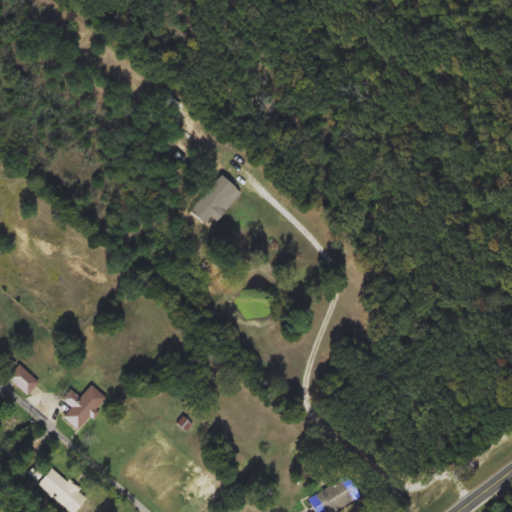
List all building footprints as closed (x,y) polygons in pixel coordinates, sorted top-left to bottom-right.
[(371,288),(356,318),(338,308),(354,279),(371,288)] [(38,384),(26,396),(7,377),(19,365),(38,384)] [(62,417),(71,408),(62,399),(70,390),(78,398),(90,385),(106,399),(76,430),(62,417)] [(87,498),(75,511),(69,511),(36,485),(50,468),(87,498)] [(336,511),(314,511),(307,501),(348,473),(362,495),(336,511)]
